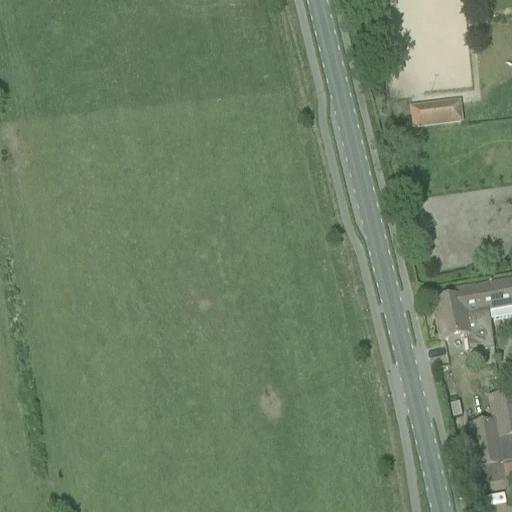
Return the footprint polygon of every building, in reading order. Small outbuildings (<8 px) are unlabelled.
[(409,109),(411,131),(462,125),(459,103),(409,109)] [(431,307),(435,326),(463,319),(462,318),(489,315),(490,323),(511,320),(511,283),(456,293),(457,301),(431,307)] [(463,319),(435,326),(439,345),(465,339),(467,356),(493,353),(489,323),(490,323),(489,315),(462,318),(463,319)] [(474,472),(477,471),(481,489),(481,490),(511,485),(511,397),(488,401),(492,425),(467,430),(474,472)] [(479,502),(481,511),(491,511),(491,510),(505,506),(504,497),(479,502)]
